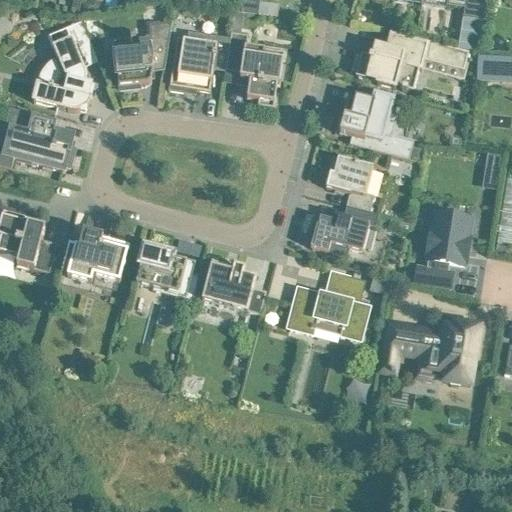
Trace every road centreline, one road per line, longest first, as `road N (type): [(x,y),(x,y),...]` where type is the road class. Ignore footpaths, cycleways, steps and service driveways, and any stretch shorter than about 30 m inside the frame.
road 1 (residential): [(287,142),(265,224),(232,236),(116,206),(104,195),(112,138),(125,126),(150,122)]
road 2 (residential): [(324,0),(287,142)]
road 3 (residential): [(150,122),(287,142)]
